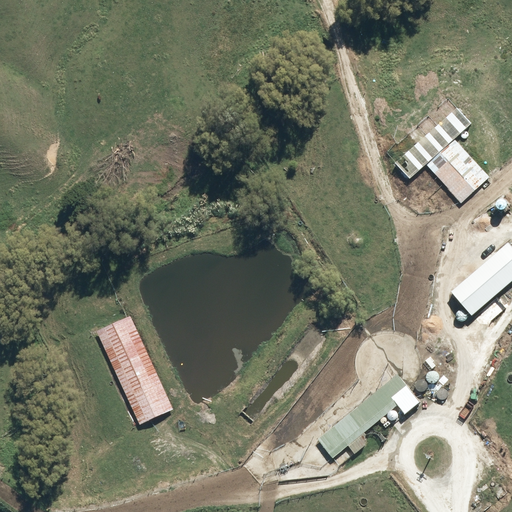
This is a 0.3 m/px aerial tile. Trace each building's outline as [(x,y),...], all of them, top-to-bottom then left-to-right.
[(456,141),(427,167),(460,204),(489,178),(456,141)] [(511,248),(509,245),(450,295),(471,320),(511,285),(511,248)] [(133,319),(98,335),(139,426),(175,410),(133,319)] [(396,378),(319,440),(339,466),(354,454),(349,448),(398,409),(404,417),(418,405),(396,378)] [(487,511),(508,496),(480,460),(453,481),(462,492),(451,501),(460,511),(487,511)]
